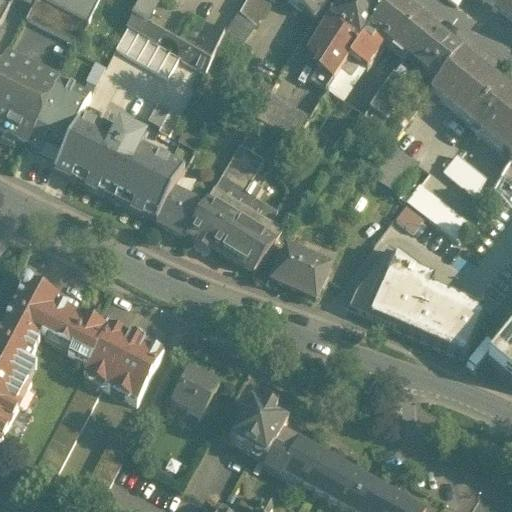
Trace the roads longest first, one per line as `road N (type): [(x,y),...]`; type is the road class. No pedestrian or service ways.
road 1 (tertiary): [(410,377),(228,317),(17,209)]
road 2 (unclassified): [(404,415),(427,460),(508,511)]
